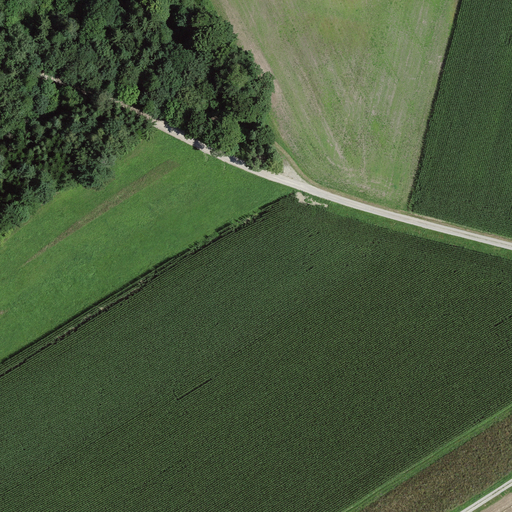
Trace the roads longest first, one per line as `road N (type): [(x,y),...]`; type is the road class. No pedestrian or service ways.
road 1 (track): [(0,62),(97,91),(311,190),(511,248)]
road 2 (track): [(153,0),(200,72),(311,190)]
